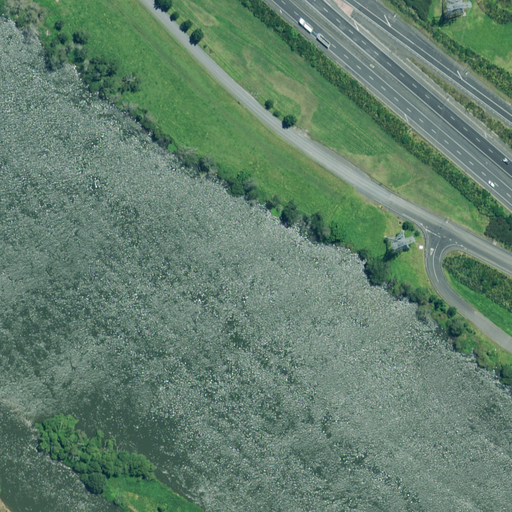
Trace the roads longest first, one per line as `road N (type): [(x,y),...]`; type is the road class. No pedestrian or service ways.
road 1 (unclassified): [(150,0),(301,142),(511,264)]
road 2 (motorway): [(511,197),(281,0)]
road 3 (motorway): [(317,0),(511,167)]
road 4 (motorway): [(348,0),(511,119)]
